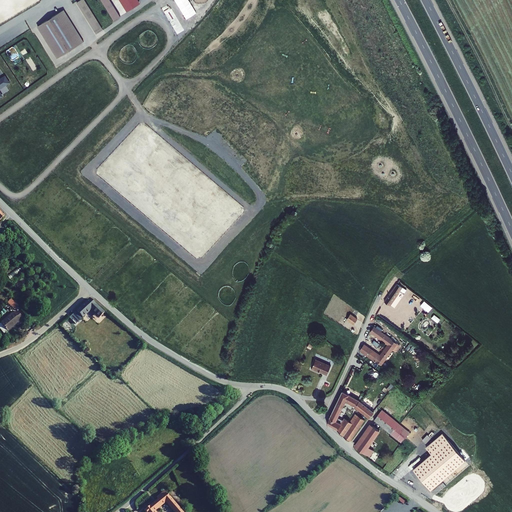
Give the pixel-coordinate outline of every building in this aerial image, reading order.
[(78,0),(95,33),(103,29),(87,0),(78,0)] [(111,0),(102,0),(114,20),(121,15),(111,0)] [(82,42),(63,10),(61,11),(36,27),(57,59),(82,42)] [(183,16),(187,21),(191,18),(187,13),(183,16)] [(0,97),(4,95),(0,88),(11,82),(6,74),(0,77),(0,97)] [(395,280),(383,298),(385,299),(389,303),(400,287),(403,290),(402,292),(408,297),(412,292),(410,291),(395,280)] [(89,296),(75,309),(81,315),(95,302),(89,296)] [(13,297),(9,301),(12,306),(17,302),(13,297)] [(425,300),(421,304),(428,311),(433,307),(425,300)] [(16,320),(17,320),(22,316),(15,308),(13,311),(12,310),(0,320),(0,327),(2,330),(4,330),(16,320)] [(349,317),(344,322),(351,328),(355,323),(349,317)] [(373,323),(370,329),(386,341),(379,352),(363,340),(359,346),(375,358),(380,361),(390,345),(393,347),(395,347),(397,342),(397,341),(394,339),(380,328),(373,323)] [(314,356),(309,366),(315,369),(316,367),(325,371),(329,363),(314,356)] [(340,388),(326,419),(335,424),(343,434),(349,437),(363,416),(355,411),(351,417),(344,413),(343,415),(337,413),(345,396),(368,415),(372,409),(356,396),(340,388)] [(377,413),(389,423),(399,431),(405,436),(408,433),(380,410),(377,413)] [(376,412),(374,415),(385,424),(387,426),(389,423),(377,413),(376,412)] [(369,421),(354,442),(355,443),(365,451),(381,430),(369,421)] [(389,423),(387,426),(392,430),(389,434),(400,443),(405,436),(399,431),(389,423)] [(381,430),(365,451),(369,454),(385,433),(381,430)] [(426,446),(431,453),(413,468),(429,489),(466,461),(444,432),(426,446)] [(427,434),(423,440),(427,443),(432,437),(427,434)] [(448,484),(470,464),(466,460),(444,480),(448,484)] [(148,503),(142,507),(146,511),(158,511),(156,509),(155,510),(153,507),(163,498),(174,511),(181,511),(161,487),(153,493),(156,496),(148,503)] [(145,498),(137,505),(140,509),(142,511),(146,511),(142,507),(148,503),(145,498)]
